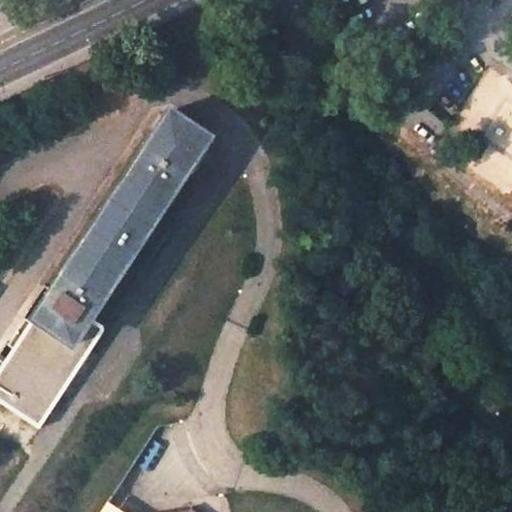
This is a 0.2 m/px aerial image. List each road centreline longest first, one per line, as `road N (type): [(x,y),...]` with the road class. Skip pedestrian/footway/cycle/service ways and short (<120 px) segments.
road 1 (unknown): [(122,115),(168,94),(211,117),(234,141),(250,212),(205,443),(213,456),(326,511)]
road 2 (unknown): [(0,307),(122,115)]
road 3 (tertiary): [(0,68),(145,0)]
road 4 (unknown): [(0,185),(122,115)]
